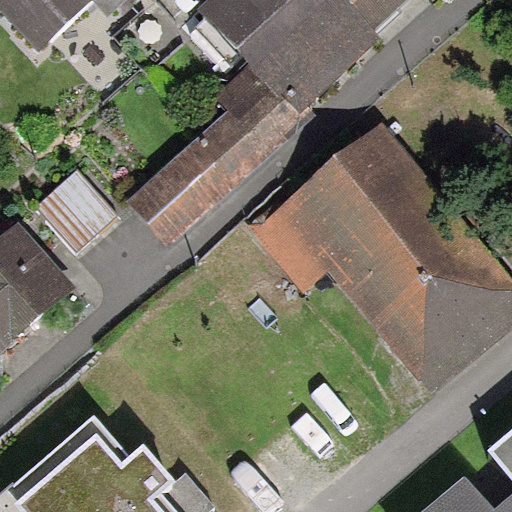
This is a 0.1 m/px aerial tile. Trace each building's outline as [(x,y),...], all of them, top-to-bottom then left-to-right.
[(102,0),(0,0),(0,20),(36,60),(102,0)] [(409,0),(206,0),(197,9),(300,116),(384,43),(375,32),(409,0)] [(301,140),(250,83),(225,106),(235,116),(137,206),(179,252),(301,140)] [(511,280),(381,125),(256,229),(309,292),(329,275),(427,391),(511,319),(511,280)] [(45,211),(84,257),(126,222),(87,176),(45,211)] [(20,240),(0,256),(0,348),(66,295),(20,240)] [(177,511),(164,496),(176,486),(149,453),(136,464),(100,423),(0,508),(0,511),(177,511)] [(511,511),(511,425),(484,449),(511,481),(511,494),(494,510),(465,475),(420,511),(511,511)]
